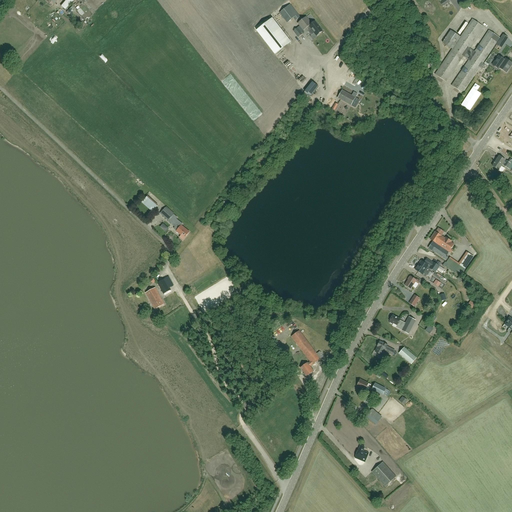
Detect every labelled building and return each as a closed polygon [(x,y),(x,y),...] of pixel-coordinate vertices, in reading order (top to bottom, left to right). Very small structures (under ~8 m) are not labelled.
[(66,10),(75,0),(67,0),(62,6),(66,10)] [(244,29),(223,0),(221,0),(214,6),(235,36),(244,29)] [(83,1),(79,4),(85,11),(89,8),(83,1)] [(295,21),(298,19),(300,17),(290,4),(279,13),(287,23),(293,18),(295,21)] [(72,6),(66,12),(70,16),(76,10),(72,6)] [(316,36),(323,31),(315,21),(312,24),(306,17),(298,23),(303,31),(306,29),(311,36),(314,33),(316,36)] [(257,30),(256,31),(275,55),(276,54),(291,42),(272,18),(257,30)] [(451,86),(463,93),(481,66),(483,68),(486,64),(483,63),(500,38),(488,30),(474,51),(469,48),(484,27),(472,19),(460,37),(450,30),(442,42),(452,49),(435,74),(446,82),(463,56),(469,60),(451,86)] [(298,38),(303,34),(298,27),(293,31),(298,38)] [(506,73),(511,64),(511,63),(506,59),(505,60),(499,56),(492,65),(499,69),(499,68),(506,73)] [(312,82),(305,91),(311,96),(319,87),(312,82)] [(338,98),(345,102),(351,105),(355,97),(342,90),(338,98)] [(501,172),(502,172),(503,172),(505,169),(501,166),(502,165),(507,168),(511,164),(507,161),(506,163),(504,162),(505,160),(499,156),(492,166),(501,172)] [(152,212),(158,206),(155,204),(149,209),(152,212)] [(166,207),(160,214),(171,224),(172,224),(178,229),(176,231),(181,235),(179,238),(183,240),(189,232),(181,226),(182,224),(176,219),(177,218),(166,207)] [(434,252),(435,252),(444,238),(435,232),(425,247),(434,252)] [(444,238),(435,252),(447,260),(448,258),(446,257),(454,245),(451,243),(452,241),(446,238),(445,239),(444,238)] [(461,266),(467,269),(471,263),(474,264),(477,258),(468,253),(461,266)] [(415,270),(426,276),(430,269),(435,272),(440,266),(433,262),(433,263),(427,259),(424,263),(421,261),(415,270)] [(408,279),(408,280),(405,285),(411,289),(416,281),(418,283),(420,281),(417,279),(416,280),(410,276),(410,277),(409,277),(408,279)] [(164,295),(172,291),(165,278),(157,282),(164,295)] [(155,309),(164,304),(155,287),(146,292),(155,309)] [(420,298),(415,295),(410,303),(414,306),(420,298)] [(395,327),(407,333),(412,323),(407,321),(405,324),(399,321),(400,319),(392,315),(389,321),(390,321),(389,322),(392,323),(396,325),(395,327)] [(492,322),(488,328),(501,338),(506,331),(492,322)] [(310,367),(321,359),(317,354),(300,330),(291,336),(310,362),(308,363),(300,368),(304,373),(304,374),(305,376),(306,376),(314,371),(310,367)] [(382,353),(383,351),(393,355),(395,351),(386,347),(387,344),(383,342),(383,343),(380,341),(377,346),(378,347),(376,350),(375,352),(381,355),(382,353)] [(417,358),(407,350),(402,356),(411,364),(417,358)] [(365,390),(368,383),(360,379),(357,386),(365,390)] [(383,395),(386,389),(375,383),(372,390),(383,395)] [(368,419),(375,425),(378,421),(370,415),(368,419)] [(359,449),(355,458),(365,462),(369,453),(363,451),(364,447),(360,445),(359,449)] [(372,472),(385,487),(396,477),(383,462),(372,472)] [(350,494),(345,488),(342,491),(341,490),(337,493),(338,494),(335,497),(340,503),(350,494)]
